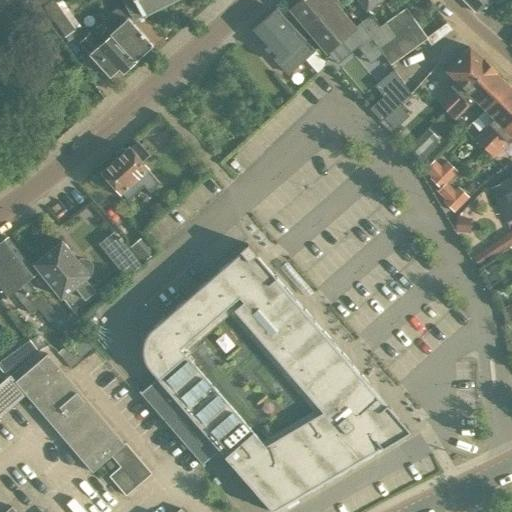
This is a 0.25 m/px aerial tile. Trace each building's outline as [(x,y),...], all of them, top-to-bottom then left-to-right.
[(27,0),(32,8),(30,10),(43,33),(52,28),(40,5),(48,0),(27,0)] [(53,0),(43,7),(64,38),(74,30),(54,0),(53,0)] [(123,0),(133,20),(143,15),(143,16),(175,0),(123,0)] [(330,0),(301,0),(291,9),(326,52),(345,36),(355,48),(369,36),(359,23),(352,29),(331,3),(332,2),(330,0)] [(380,0),(355,0),(364,12),(380,0)] [(461,0),(475,13),(495,1),(494,0),(461,0)] [(100,47),(89,35),(80,44),(109,76),(118,68),(122,73),(153,45),(118,7),(100,24),(112,37),(100,47)] [(394,36),(377,48),(382,54),(390,66),(426,40),(427,39),(426,39),(404,8),(384,23),(394,36)] [(278,64),(288,75),(299,66),(315,51),(305,40),(277,9),(250,32),(278,64)] [(369,16),(359,23),(369,36),(377,48),(394,36),(384,23),(377,28),(369,16)] [(436,101),(445,110),(489,66),(469,47),(446,71),(455,81),(436,101)] [(474,99),(484,109),(508,85),(489,66),(445,110),(455,120),(474,99)] [(381,121),(384,119),(399,105),(411,93),(394,69),(374,85),(384,96),(369,108),(381,121)] [(474,138),(483,148),(511,119),(511,89),(508,85),(484,109),(493,119),(474,138)] [(384,119),(393,129),(408,116),(399,105),(384,119)] [(511,119),(483,148),(493,158),(511,138),(511,154),(509,157),(511,162),(511,161),(511,119)] [(407,148),(416,157),(432,142),(423,133),(407,148)] [(122,148),(117,153),(116,161),(103,172),(128,200),(144,185),(150,192),(160,183),(141,162),(150,155),(138,141),(129,149),(122,148)] [(429,178),(438,187),(457,171),(446,161),(441,166),(434,160),(424,170),(431,176),(429,178)] [(457,171),(438,187),(439,188),(436,191),(444,199),(442,201),(454,212),(469,198),(457,186),(454,189),(447,183),(458,171),(457,171)] [(511,176),(489,187),(507,224),(511,221),(511,176)] [(57,204),(51,209),(55,215),(62,210),(57,204)] [(450,223),(455,232),(470,233),(471,218),(457,216),(450,223)] [(511,229),(472,256),(479,267),(506,249),(511,253),(511,229)] [(113,232),(98,245),(126,279),(141,267),(113,232)] [(143,236),(130,248),(143,262),(156,251),(143,236)] [(0,243),(0,259),(38,308),(48,321),(57,314),(40,293),(39,294),(34,288),(43,281),(8,238),(0,243)] [(75,287),(81,294),(85,299),(88,297),(89,298),(74,310),(81,319),(102,300),(90,286),(85,279),(89,275),(89,274),(91,272),(92,266),(88,261),(81,260),(79,262),(62,242),(34,264),(61,298),(75,287)] [(274,511),(407,433),(411,431),(248,243),(152,326),(148,329),(144,337),(142,349),(144,357),(148,367),(158,378),(143,392),(141,390),(139,392),(205,467),(205,463),(221,449),(270,508),(272,511),(274,511)] [(31,314),(38,308),(0,259),(0,291),(5,299),(14,292),(31,314)] [(503,316),(504,324),(511,320),(511,305),(511,304),(499,309),(503,316)] [(37,350),(26,335),(0,354),(0,367),(4,373),(37,350)] [(68,344),(58,353),(71,368),(81,359),(68,344)] [(183,511),(180,508),(175,511),(15,511),(10,506),(2,511),(0,511),(0,414),(25,393),(92,471),(99,466),(110,456),(120,467),(108,476),(125,496),(151,474),(66,375),(48,353),(15,381),(10,375),(0,383),(0,511),(183,511)]
